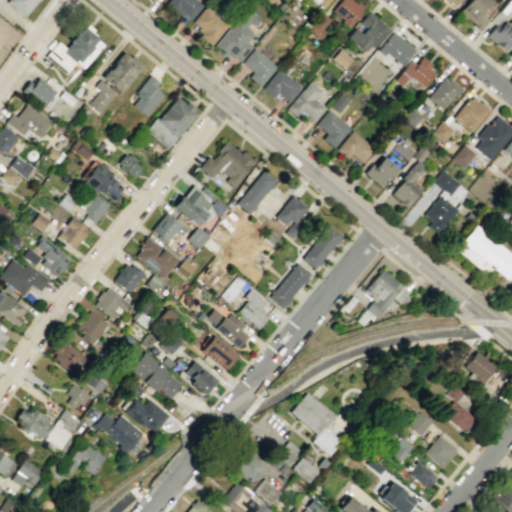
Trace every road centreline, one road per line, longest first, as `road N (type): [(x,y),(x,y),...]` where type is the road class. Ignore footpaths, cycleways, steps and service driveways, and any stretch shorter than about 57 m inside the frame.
road 1 (secondary): [(501,329),(104,0)]
road 2 (residential): [(0,392),(226,103)]
road 3 (residential): [(242,399),(379,230)]
road 4 (residential): [(511,95),(396,0)]
road 5 (residential): [(155,504),(242,399)]
